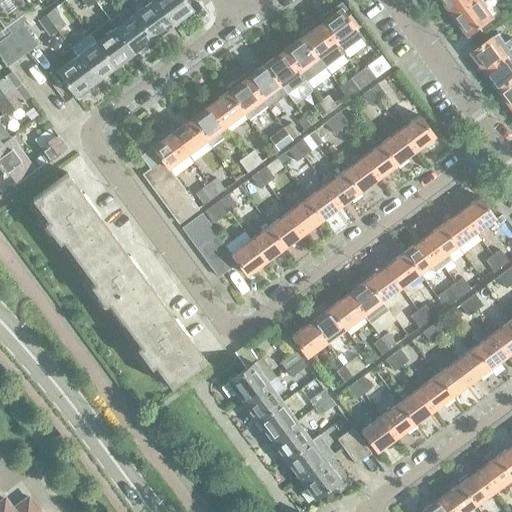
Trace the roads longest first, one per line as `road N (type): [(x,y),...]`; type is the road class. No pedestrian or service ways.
road 1 (residential): [(499,138),(237,327),(88,132),(91,120),(235,11)]
road 2 (secondary): [(153,511),(0,318)]
road 3 (residential): [(370,508),(511,396)]
road 4 (residential): [(499,138),(398,0)]
